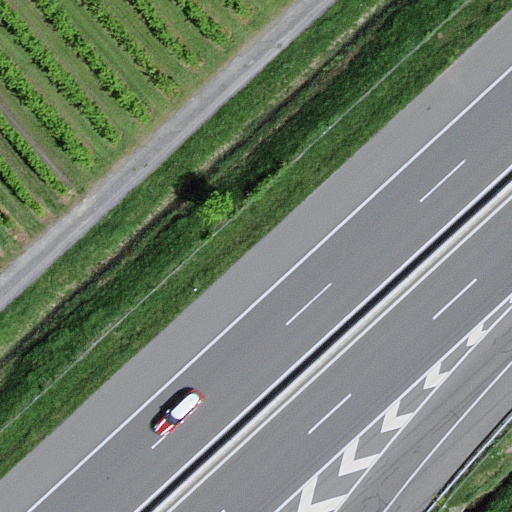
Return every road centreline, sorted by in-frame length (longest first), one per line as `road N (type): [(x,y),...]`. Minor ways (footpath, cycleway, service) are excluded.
road 1 (motorway): [(511,115),(79,511)]
road 2 (track): [(0,274),(300,0)]
road 3 (motorway): [(224,511),(511,247)]
road 4 (motorway): [(358,511),(511,320)]
